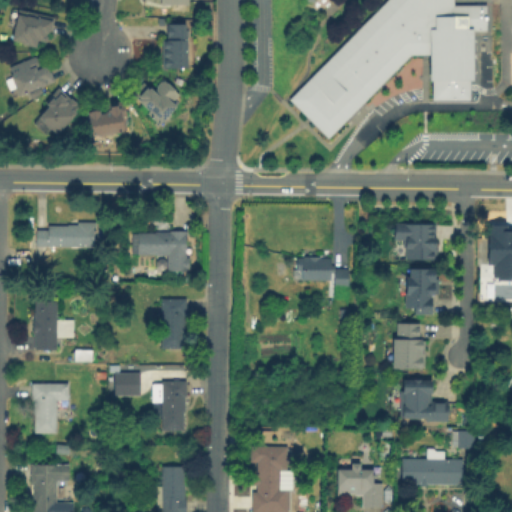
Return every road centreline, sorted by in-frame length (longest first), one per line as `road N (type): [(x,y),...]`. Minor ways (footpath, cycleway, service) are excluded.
road 1 (tertiary): [(511,188),(0,180)]
road 2 (residential): [(217,183),(211,511)]
road 3 (residential): [(226,0),(229,84),(217,183)]
road 4 (residential): [(461,187),(461,355)]
